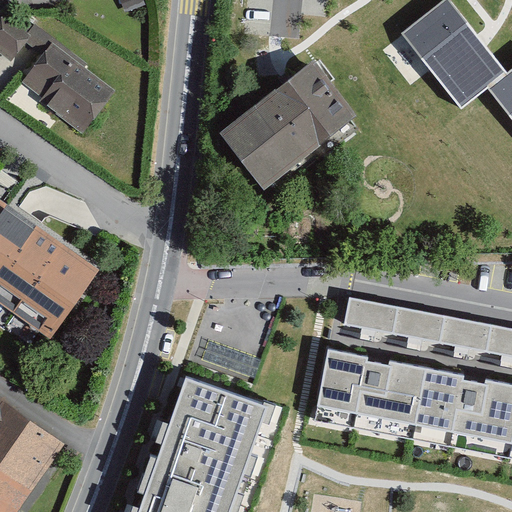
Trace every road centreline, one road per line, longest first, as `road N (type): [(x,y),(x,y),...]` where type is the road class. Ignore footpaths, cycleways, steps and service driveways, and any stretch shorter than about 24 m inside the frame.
road 1 (residential): [(87,511),(148,338),(168,246)]
road 2 (residential): [(168,246),(194,0)]
road 3 (residential): [(0,125),(168,246)]
